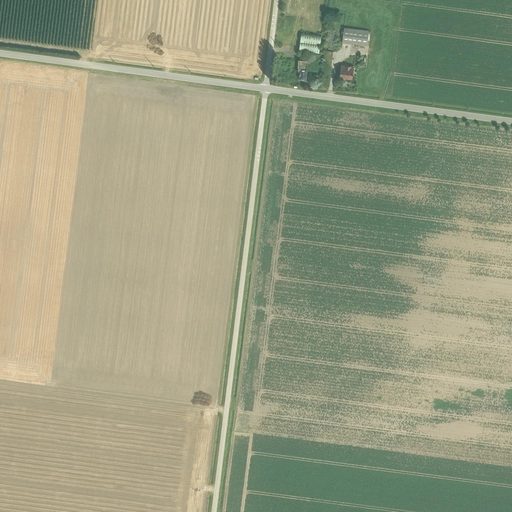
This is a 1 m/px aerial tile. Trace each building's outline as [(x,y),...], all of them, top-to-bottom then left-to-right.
[(344,28),(342,43),(367,46),(369,31),(344,28)] [(327,29),(322,75),(330,76),(333,51),(332,51),(335,30),(327,29)] [(312,54),(316,54),(316,53),(319,54),(321,35),(301,33),(299,51),(312,52),(312,54)] [(316,54),(312,54),(307,53),(307,60),(298,60),(298,71),(300,71),(299,79),(306,80),(307,69),(317,70),(318,61),(319,61),(319,59),(319,58),(320,55),(316,54)] [(341,65),(339,78),(340,78),(340,79),(344,79),(344,77),(352,78),(354,66),(352,66),(345,65),(341,65)]
